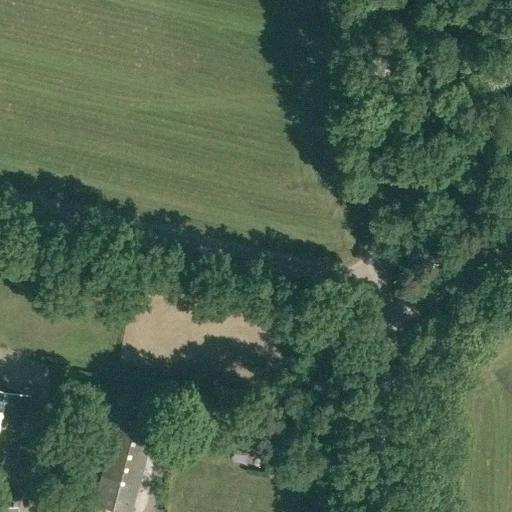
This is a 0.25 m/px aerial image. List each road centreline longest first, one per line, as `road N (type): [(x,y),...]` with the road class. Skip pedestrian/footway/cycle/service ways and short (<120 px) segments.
road 1 (unclassified): [(380,284),(0,194)]
road 2 (unclassified): [(380,284),(380,3)]
road 3 (unclassified): [(382,511),(380,284)]
road 4 (track): [(382,333),(511,233)]
road 5 (track): [(511,64),(379,62)]
